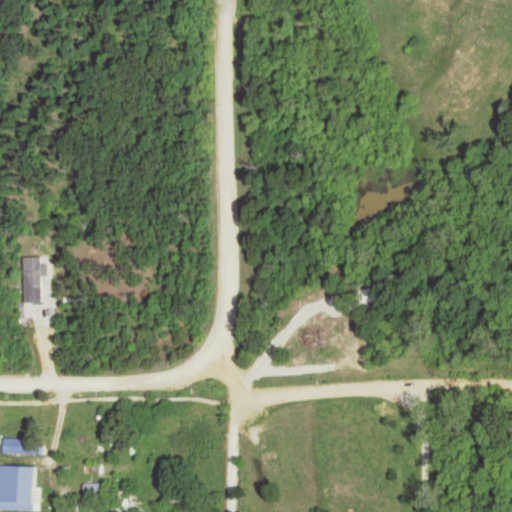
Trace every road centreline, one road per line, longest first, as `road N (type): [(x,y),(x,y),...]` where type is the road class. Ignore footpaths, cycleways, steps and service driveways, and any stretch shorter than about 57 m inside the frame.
road 1 (residential): [(230,0),(231,311),(224,363),(242,402),(232,511)]
road 2 (residential): [(242,402),(511,386)]
road 3 (residential): [(0,383),(187,379),(224,363)]
